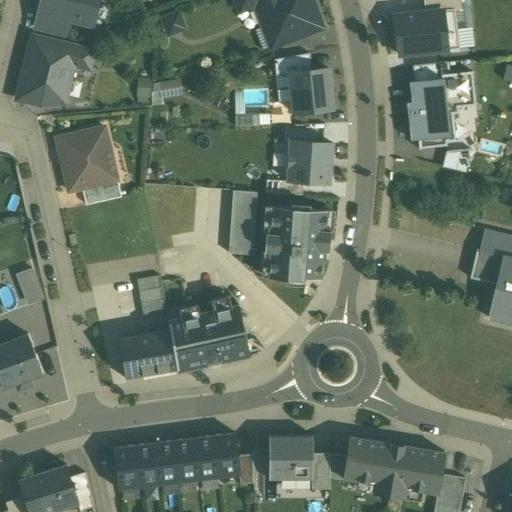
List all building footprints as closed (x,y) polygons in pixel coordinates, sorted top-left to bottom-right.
[(40,0),(37,14),(63,21),(93,29),(99,0),(40,0)] [(235,0),(240,11),(255,5),(252,0),(235,0)] [(252,0),(255,5),(263,27),(268,25),(274,28),(280,44),(323,28),(311,0),(252,0)] [(424,0),(425,13),(455,10),(461,10),(459,0),(424,0)] [(399,55),(459,50),(455,10),(425,13),(395,16),(399,55)] [(177,13),(162,19),(168,34),(183,28),(177,13)] [(59,34),(63,21),(37,14),(34,28),(59,34)] [(34,35),(18,101),(62,112),(73,68),(92,73),(97,51),(34,35)] [(289,73),(311,71),(309,54),(274,60),(276,74),(289,73)] [(415,82),(441,79),(441,75),(450,74),(448,62),(414,66),(415,82)] [(311,71),(289,73),(293,113),(333,109),(329,69),(311,71)] [(418,140),(419,149),(447,146),(446,142),(455,141),(452,113),(458,113),(457,107),(475,106),(472,72),(450,74),(441,75),(441,79),(415,82),(410,82),(412,102),(407,103),(411,141),(418,140)] [(178,78),(150,81),(152,96),(180,93),(178,78)] [(233,89),(233,123),(266,124),(266,90),(233,89)] [(105,127),(56,138),(68,192),(82,189),(104,183),(104,182),(117,179),(105,127)] [(332,145),(291,141),(288,181),(303,183),(329,185),(332,145)] [(446,153),(442,167),(466,172),(471,149),(446,153)] [(104,183),(82,189),(86,205),(121,197),(117,179),(104,182),(104,183)] [(302,196),(303,183),(288,181),(267,180),(266,193),(302,196)] [(252,254),(257,194),(232,192),(228,252),(252,254)] [(327,231),(329,211),(272,208),(271,233),(266,233),(265,251),(270,251),(268,278),(305,280),(305,278),(322,278),(323,262),(325,262),(326,251),(329,251),(330,231),(327,231)] [(511,237),(507,237),(506,239),(482,233),(478,251),(475,250),(468,279),(494,285),(488,308),(489,308),(486,319),(511,325),(511,237)] [(16,275),(28,307),(45,301),(33,269),(16,275)] [(160,276),(136,280),(138,292),(162,287),(160,276)] [(162,287),(138,292),(140,303),(164,299),(162,287)] [(164,299),(140,303),(142,316),(167,311),(164,299)] [(170,329),(177,371),(208,364),(208,366),(222,363),(221,361),(250,355),(239,305),(202,313),(202,315),(168,323),(170,329)] [(170,329),(118,338),(125,379),(177,371),(170,329)] [(29,335),(0,345),(0,383),(2,388),(43,374),(29,335)] [(235,433),(174,440),(179,482),(240,475),(235,433)] [(312,435),(268,435),(268,479),(312,479),(313,455),(312,435)] [(445,453),(347,436),(340,478),(373,484),(371,492),(406,499),(407,490),(437,495),(441,474),(445,453)] [(174,440),(113,448),(118,490),(179,482),(174,440)] [(328,455),(313,455),(312,479),(312,489),(328,489),(328,455)] [(66,464),(18,480),(24,497),(28,511),(51,511),(60,509),(61,511),(81,511),(70,477),(66,464)] [(85,472),(70,477),(81,511),(93,507),(85,472)] [(457,511),(464,478),(441,474),(437,495),(434,511),(457,511)] [(28,511),(24,497),(5,502),(8,510),(8,511),(28,511)]
